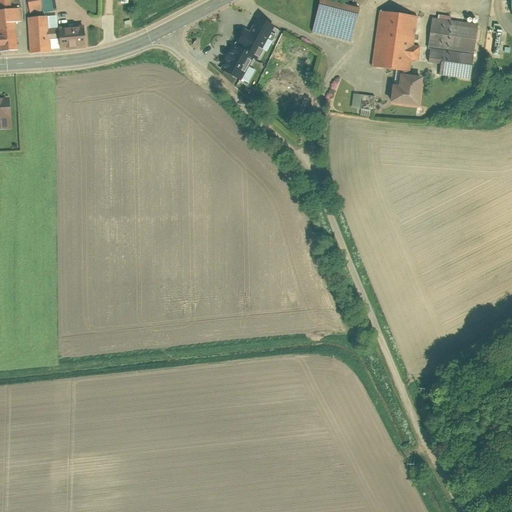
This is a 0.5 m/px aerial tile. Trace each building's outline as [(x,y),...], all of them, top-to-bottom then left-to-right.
[(0,0),(0,52),(18,50),(15,21),(20,21),(19,8),(10,9),(8,0),(0,0)] [(41,0),(27,0),(30,51),(88,48),(86,21),(59,23),(59,13),(43,14),(41,0)] [(41,0),(43,14),(59,13),(56,0),(41,0)] [(358,7),(329,0),(317,0),(310,32),(350,41),(358,7)] [(418,15),(376,10),(368,66),(397,69),(410,71),(411,62),(416,63),(418,47),(414,47),(418,15)] [(241,29),(217,69),(247,87),(255,73),(246,67),(260,43),(271,50),(283,28),(258,14),(247,33),(241,29)] [(477,25),(429,19),(425,47),(439,49),(436,76),(471,80),(477,25)] [(410,71),(397,69),(392,99),(418,104),(424,74),(410,71)] [(374,110),(375,96),(351,94),(350,108),(374,110)] [(8,99),(0,99),(0,130),(10,130),(8,99)]
